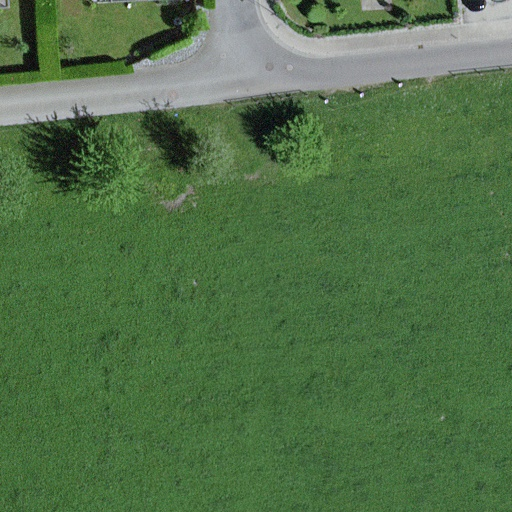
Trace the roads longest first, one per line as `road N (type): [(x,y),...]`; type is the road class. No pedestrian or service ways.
road 1 (residential): [(511,61),(232,93)]
road 2 (residential): [(232,93),(0,114)]
